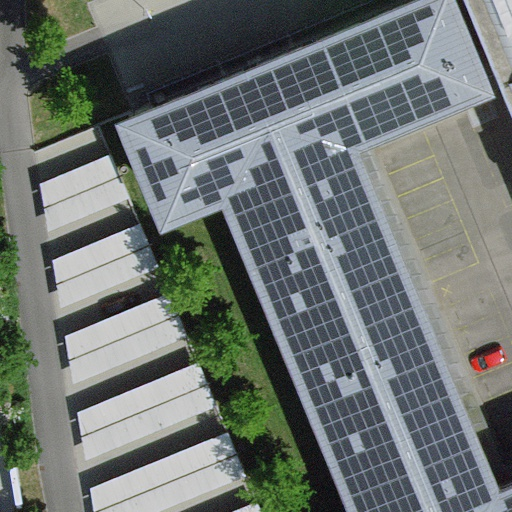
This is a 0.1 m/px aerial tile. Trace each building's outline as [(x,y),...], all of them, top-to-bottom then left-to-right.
[(475,44),(456,0),(397,0),(133,110),(169,199),(231,174),(371,511),(511,511),(511,473),(495,480),(348,125),(485,68),(475,44)] [(511,0),(478,0),(493,35),(503,58),(511,80),(511,0)] [(503,58),(493,35),(475,44),(485,68),(503,58)] [(127,194),(110,153),(39,181),(46,227),(127,194)] [(157,264),(139,221),(54,256),(61,304),(157,264)] [(185,332),(168,289),(67,332),(74,378),(185,332)] [(85,455),(214,400),(197,359),(78,408),(85,455)] [(95,511),(148,511),(245,472),(226,430),(91,485),(95,511)] [(262,511),(256,498),(221,511),(262,511)]
